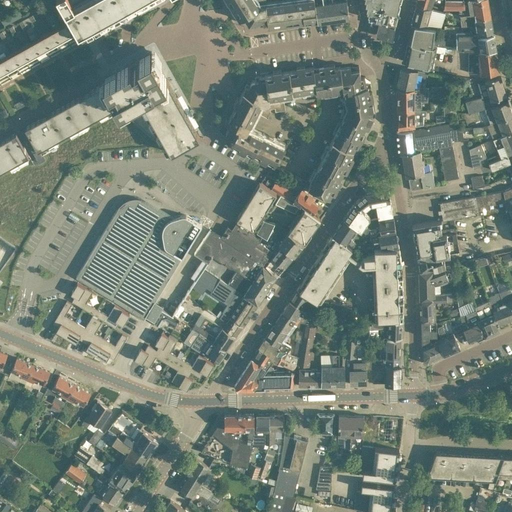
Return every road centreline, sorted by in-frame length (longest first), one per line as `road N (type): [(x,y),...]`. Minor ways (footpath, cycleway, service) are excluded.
road 1 (residential): [(379,149),(205,401)]
road 2 (residential): [(413,395),(409,261),(393,169),(379,149)]
road 3 (tertiary): [(205,401),(413,395)]
road 4 (tertiary): [(136,511),(205,401)]
road 5 (tertiary): [(112,379),(0,332)]
